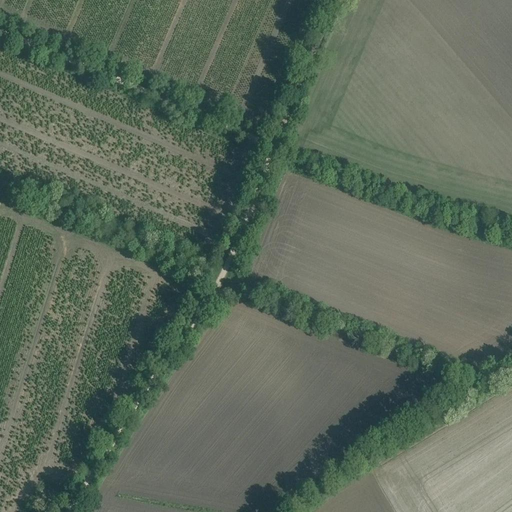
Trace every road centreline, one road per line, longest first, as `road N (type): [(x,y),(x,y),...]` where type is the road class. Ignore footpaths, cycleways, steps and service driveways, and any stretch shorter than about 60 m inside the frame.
road 1 (track): [(0,185),(476,388),(511,367)]
road 2 (track): [(273,146),(220,278),(66,511)]
road 3 (track): [(0,30),(273,146)]
road 4 (track): [(273,146),(511,228)]
road 5 (track): [(476,388),(306,511)]
road 6 (track): [(336,0),(273,146)]
